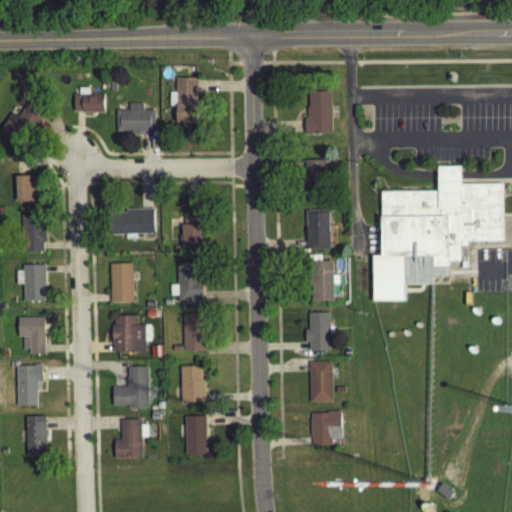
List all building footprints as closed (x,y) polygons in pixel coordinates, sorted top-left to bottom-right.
[(175,82),(194,82),(196,82),(196,89),(196,128),(175,128),(175,126),(175,82)] [(331,138),(304,139),(304,132),(303,121),(306,121),(305,111),(308,111),(308,96),(330,95),(331,138)] [(103,98),(104,117),(82,117),(82,116),(78,116),(73,116),(73,99),(103,98)] [(2,137),(0,136),(8,125),(10,126),(30,101),(49,115),(45,121),(21,152),(2,138),(2,137)] [(142,114),(154,114),(154,137),(145,137),(115,136),(115,114),(128,114),(128,108),(142,108),(142,114)] [(304,165),(325,164),(326,204),(305,204),(304,173),(304,165)] [(372,260),(372,263),(372,306),(404,306),(404,297),(404,295),(404,293),(404,289),(419,289),(421,289),(422,289),(431,289),(433,289),(433,281),(448,281),(447,267),(459,266),(459,250),(466,250),(466,245),(502,245),(501,188),(460,189),(460,183),(460,175),(460,171),(450,171),(446,171),(437,171),(437,175),(437,183),(437,195),(380,196),(380,260),(372,260)] [(15,181),(23,181),(45,180),(45,211),(25,212),(16,212),(15,181)] [(125,217),(124,214),(146,213),(152,213),(153,238),(152,238),(108,239),(108,217),(125,217)] [(305,215),(328,214),(329,253),(306,254),(306,248),(305,215)] [(180,239),(180,229),(183,229),(183,215),(184,215),(191,215),(199,215),(199,249),(185,249),(184,249),(181,249),(181,246),(178,246),(178,240),(180,239)] [(42,229),(45,229),(45,247),(42,247),(42,249),(42,256),(24,256),(21,256),(21,218),(25,218),(42,218),(42,229)] [(310,305),(310,265),(332,265),(332,305),(310,305)] [(197,285),(200,285),(201,300),(201,305),(176,306),(175,268),(197,267),(197,285)] [(108,268),(131,268),(131,306),(109,306),(109,303),(108,268)] [(22,270),(24,270),(44,269),(44,273),(44,290),(43,290),(43,306),(24,307),(22,307),(22,290),(22,270)] [(308,347),(304,347),(304,333),(308,333),(307,317),(327,317),(328,355),(308,355),(308,350),(308,347)] [(181,355),(181,319),(204,319),(204,351),(204,355),(181,355)] [(143,356),(117,357),(112,357),(112,351),(112,347),(110,347),(110,329),(112,329),(112,320),(118,320),(135,320),(135,329),(143,329),(143,345),(143,356)] [(16,322),(24,322),(43,322),(43,341),(43,354),(43,357),(29,357),(28,357),(28,341),(17,341),(16,322)] [(307,366),(330,366),(330,406),(308,406),(308,372),(307,366)] [(15,411),(35,411),(35,394),(37,394),(37,387),(42,387),(42,378),(41,369),(14,370),(15,411)] [(127,382),(126,371),(145,371),(146,413),(127,413),(127,410),(112,410),(111,391),(117,391),(125,391),(125,382),(127,382)] [(179,371),(200,371),(200,384),(203,384),(203,402),(203,407),(200,407),(179,407),(179,371)] [(310,418),(310,424),(308,424),(309,430),(309,442),(310,442),(311,446),(311,450),(330,450),(330,444),(340,443),(339,417),(310,418)] [(183,421),(183,429),(184,442),(184,459),(206,459),(205,441),(204,426),(204,420),(183,421)] [(24,421),(24,435),(24,446),(24,461),(44,461),(44,443),(44,429),(44,421),(24,421)] [(119,424),(119,426),(119,444),(117,444),(113,444),(113,462),(138,462),(141,462),(140,442),(140,429),(140,424),(135,424),(119,424)] [(441,488),(435,496),(447,504),(453,496),(441,488)]
